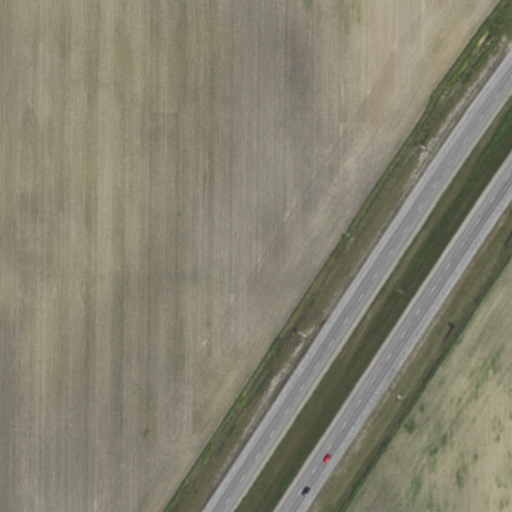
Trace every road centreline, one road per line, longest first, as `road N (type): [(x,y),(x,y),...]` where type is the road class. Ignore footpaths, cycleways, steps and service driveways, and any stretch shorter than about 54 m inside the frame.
road 1 (primary): [(511,79),(211,511)]
road 2 (primary): [(309,511),(511,199)]
